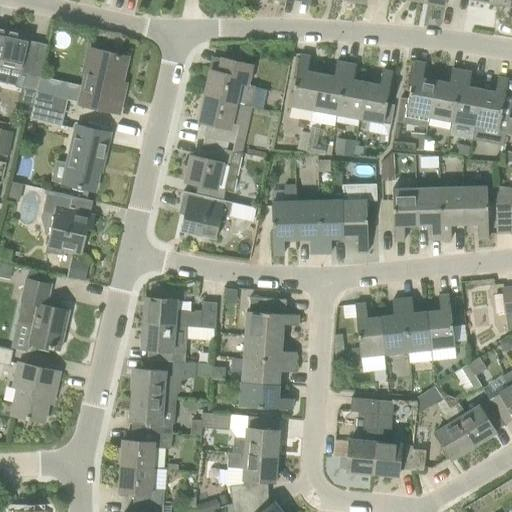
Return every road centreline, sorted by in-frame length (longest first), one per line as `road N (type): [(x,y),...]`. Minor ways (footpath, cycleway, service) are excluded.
road 1 (residential): [(511,49),(391,34),(180,31)]
road 2 (residential): [(400,511),(328,501),(311,480),(327,276)]
road 3 (residential): [(130,256),(180,31)]
road 4 (residential): [(81,463),(130,256)]
road 5 (residential): [(130,256),(232,274),(327,276)]
road 6 (residential): [(327,276),(511,257)]
road 7 (residential): [(180,31),(18,0)]
